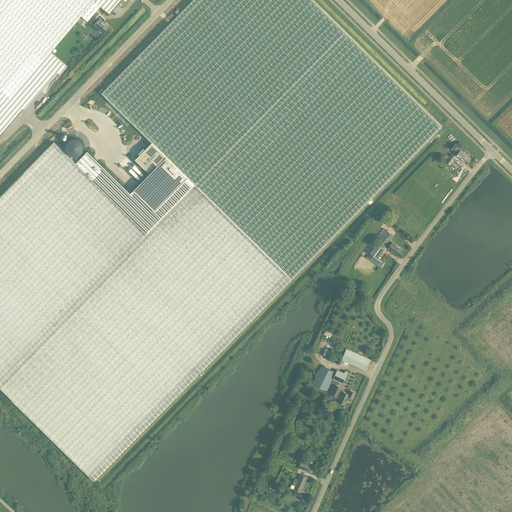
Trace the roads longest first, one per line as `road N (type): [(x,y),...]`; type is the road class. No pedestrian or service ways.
road 1 (unclassified): [(315,511),(392,335),(377,303),(492,151)]
road 2 (unclassified): [(0,176),(172,0)]
road 3 (tertiary): [(338,0),(492,151)]
